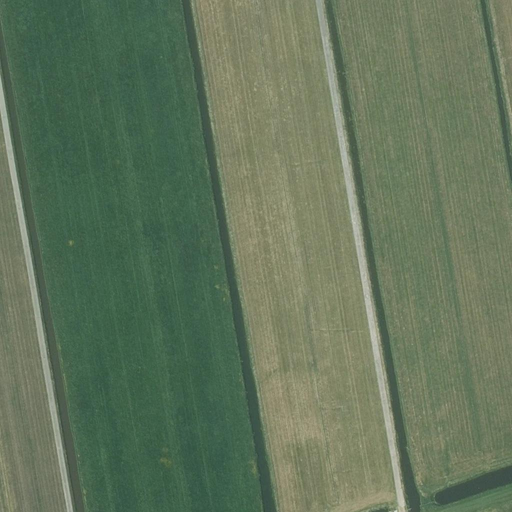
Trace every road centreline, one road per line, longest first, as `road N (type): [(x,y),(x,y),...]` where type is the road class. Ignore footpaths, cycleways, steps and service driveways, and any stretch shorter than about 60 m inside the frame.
road 1 (track): [(316,0),(402,511)]
road 2 (track): [(0,100),(69,511)]
